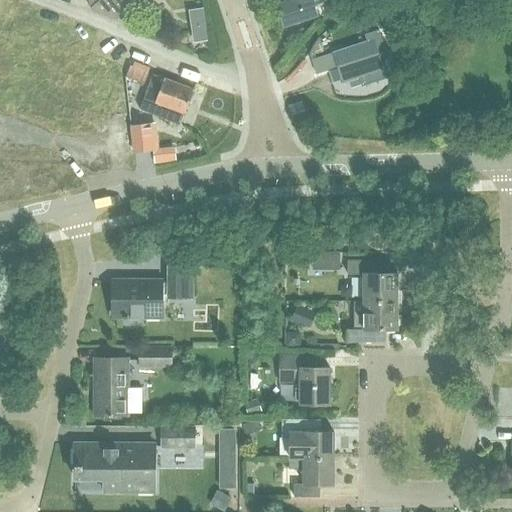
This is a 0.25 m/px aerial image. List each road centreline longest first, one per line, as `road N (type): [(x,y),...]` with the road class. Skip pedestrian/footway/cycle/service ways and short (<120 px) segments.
road 1 (residential): [(484,367),(453,493),(371,492),(375,366)]
road 2 (residential): [(268,165),(508,162)]
road 3 (residential): [(48,415),(78,305),(82,264),(69,205)]
road 4 (residential): [(508,162),(504,288),(484,367)]
road 5 (residential): [(69,205),(268,165)]
road 6 (residential): [(268,165),(232,0)]
